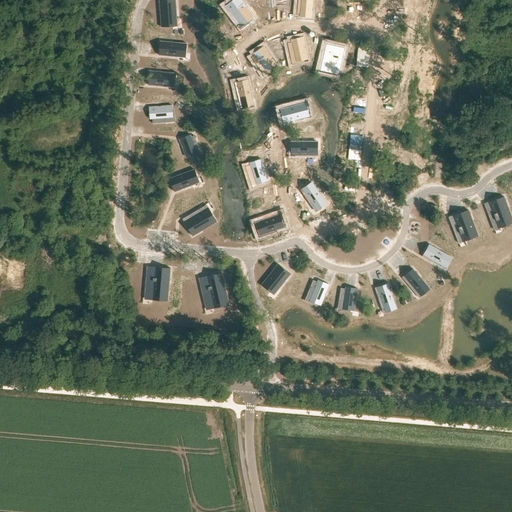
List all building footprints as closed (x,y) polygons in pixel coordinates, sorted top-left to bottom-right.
[(175,0),(160,1),(162,28),(177,27),(175,0)] [(240,0),(233,0),(226,6),(242,27),(254,18),(240,0)] [(298,9),(297,14),(300,14),(300,17),(311,19),(312,0),(301,0),(301,8),(298,9)] [(396,1),(395,14),(414,16),(414,12),(422,13),(423,3),(396,1)] [(468,16),(466,28),(471,29),(470,37),(481,38),(484,16),(473,14),(472,16),(468,16)] [(293,42),(288,43),(290,56),(295,55),(297,62),(308,60),(303,38),(292,40),(293,42)] [(160,42),(159,55),(178,57),(178,53),(186,54),(187,45),(160,42)] [(326,44),(320,71),(331,74),(333,66),(340,68),(345,48),(326,44)] [(397,44),(396,58),(415,59),(415,55),(423,56),(424,47),(397,44)] [(256,55),(252,58),(259,68),(263,65),(267,72),(277,65),(264,46),(255,53),(256,55)] [(482,51),(458,64),(463,73),(470,70),(474,77),(491,67),(482,51)] [(149,72),(148,85),(167,87),(167,83),(175,84),(176,74),(149,72)] [(401,76),(400,89),(418,91),(419,87),(426,88),(427,79),(401,76)] [(247,80),(235,83),(239,102),(242,101),(244,108),(253,106),(247,80)] [(306,104),(280,110),(284,123),(302,118),(301,114),(308,113),(306,104)] [(172,106),(149,108),(150,119),(152,119),(153,124),(165,123),(165,118),(173,117),(172,106)] [(393,107),(392,120),(410,122),(411,118),(418,118),(419,109),(393,107)] [(441,134),(437,160),(451,162),(452,150),(455,151),(455,150),(448,149),(448,143),(453,144),(454,136),(441,134)] [(190,135),(180,140),(186,157),(197,154),(193,143),(196,142),(194,137),(191,138),(190,135)] [(291,142),(291,156),(318,156),(318,142),(291,142)] [(417,143),(402,148),(411,173),(425,168),(422,157),(425,156),(417,159),(415,152),(419,150),(417,143)] [(386,165),(382,167),(388,185),(401,180),(392,155),(383,158),(386,165)] [(251,166),(246,167),(251,179),(255,177),(257,185),(268,181),(260,160),(250,164),(251,166)] [(194,170),(170,180),(174,192),(192,185),(191,182),(198,179),(194,170)] [(311,183),(300,190),(311,206),(314,204),(319,210),(326,205),(311,183)] [(511,219),(504,197),(485,204),(492,223),(498,220),(501,228),(511,223),(511,219)] [(200,209),(183,220),(193,236),(216,222),(211,212),(204,216),(200,209)] [(468,211),(449,218),(456,236),(463,234),(465,241),(478,236),(468,211)] [(264,225),(256,227),(259,236),(284,227),(280,215),(262,221),(264,225)] [(429,246),(423,256),(439,266),(441,263),(447,267),(452,258),(429,246)] [(278,265),(262,285),(274,295),(290,274),(278,265)] [(148,267),(145,292),(152,292),(151,300),(167,301),(170,269),(148,267)] [(412,269),(402,278),(414,292),(417,290),(422,296),(429,290),(412,269)] [(221,273),(199,278),(205,303),(211,301),(213,309),(228,305),(221,273)] [(313,281),(309,293),(313,294),(310,301),(320,306),(329,285),(318,281),(317,283),(313,281)] [(388,284),(375,288),(381,306),(385,305),(387,312),(396,309),(388,284)] [(341,291),(340,303),(344,304),(343,312),(354,313),(357,291),(346,289),(346,292),(341,291)]
